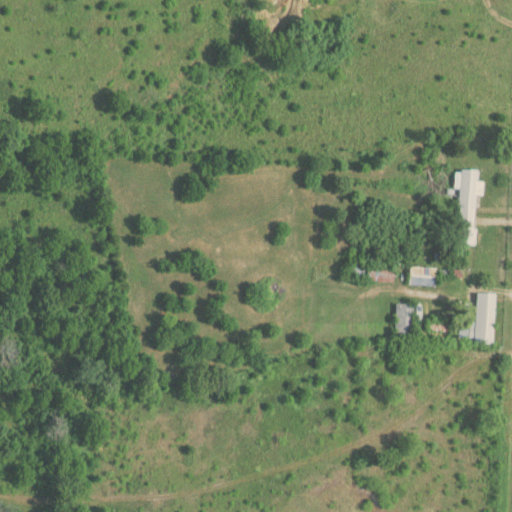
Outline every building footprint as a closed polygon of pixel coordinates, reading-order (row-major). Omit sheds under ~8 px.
[(452,245),(470,245),(471,194),(477,194),(477,182),(472,182),(472,170),(453,170),(452,245)] [(391,264),(403,264),(403,225),(391,225),(391,264)] [(431,267),(404,267),(404,286),(431,286),(431,267)] [(390,268),(343,268),(343,281),(390,281),(390,268)] [(489,344),(489,293),(470,293),(470,344),(489,344)] [(391,304),(391,336),(409,336),(409,304),(391,304)] [(453,323),(453,337),(467,337),(467,323),(453,323)]
